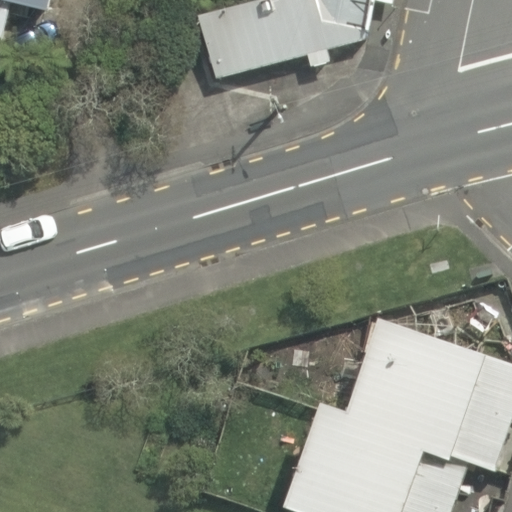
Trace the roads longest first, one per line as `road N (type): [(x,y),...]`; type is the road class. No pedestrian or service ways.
road 1 (tertiary): [(0,279),(473,131)]
road 2 (residential): [(473,131),(460,66),(474,0)]
